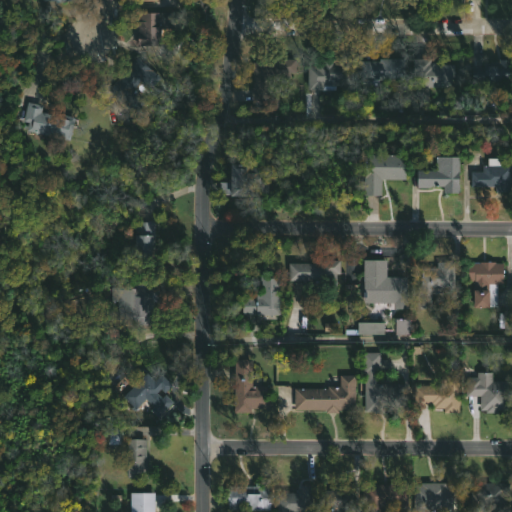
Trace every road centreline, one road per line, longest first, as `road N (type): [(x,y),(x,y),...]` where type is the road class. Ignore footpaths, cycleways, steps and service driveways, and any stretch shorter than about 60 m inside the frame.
road 1 (residential): [(237,0),(203,169),(203,511)]
road 2 (residential): [(511,450),(203,451)]
road 3 (residential): [(511,230),(204,231)]
road 4 (residential): [(511,27),(233,31)]
